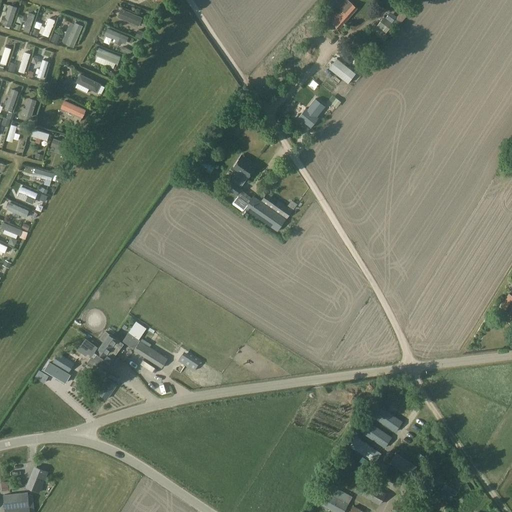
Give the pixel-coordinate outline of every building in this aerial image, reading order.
[(331,12),(325,18),(338,30),(357,8),(347,0),(344,0),(338,8),(341,11),(337,16),(331,12)] [(2,25),(10,27),(16,7),(9,5),(5,17),(2,16),(0,22),(3,23),(2,25)] [(406,12),(403,20),(409,22),(412,15),(406,12)] [(384,16),(377,26),(385,32),(392,23),(384,16)] [(30,40),(35,22),(29,20),(24,39),(30,40)] [(68,47),(77,25),(70,22),(61,43),(68,47)] [(43,43),(49,45),(56,26),(50,24),(43,43)] [(105,33),(104,35),(114,39),(113,42),(120,45),(121,42),(125,44),(126,41),(127,41),(127,39),(128,37),(107,28),(106,30),(105,32),(105,33)] [(380,30),(376,35),(384,41),(388,36),(380,30)] [(57,44),(60,36),(54,33),(51,41),(57,44)] [(119,55),(119,56),(100,48),(97,55),(105,58),(104,62),(122,70),(127,58),(119,55)] [(7,73),(12,57),(5,55),(0,71),(7,73)] [(355,74),(337,59),(329,68),(348,83),(355,74)] [(25,81),(31,61),(24,60),(19,79),(25,81)] [(40,69),(37,68),(35,73),(38,74),(37,77),(43,79),(48,62),(43,60),(40,69)] [(99,87),(100,85),(101,85),(80,74),(79,77),(78,78),(78,79),(77,80),(76,82),(78,83),(76,87),(87,93),(89,89),(97,93),(97,92),(98,90),(99,89),(99,88),(99,87)] [(11,88),(7,100),(5,99),(3,104),(5,105),(4,109),(11,111),(18,91),(11,88)] [(21,115),(31,118),(36,101),(28,99),(25,109),(23,108),(21,115)] [(305,107),(297,116),(309,127),(317,119),(316,117),(325,107),(316,99),(307,109),(305,107)] [(13,150),(18,135),(12,132),(6,148),(13,150)] [(72,153),(74,145),(53,138),(50,146),(56,148),(55,151),(61,152),(62,150),(72,153)] [(32,146),(49,149),(50,144),(33,141),(32,146)] [(232,170),(237,173),(231,181),(231,180),(225,188),(236,195),(238,197),(243,190),(240,189),(241,188),(240,187),(246,179),(247,180),(256,166),(241,156),(232,170)] [(49,186),(53,173),(35,169),(33,176),(46,179),(44,184),(49,186)] [(39,194),(22,187),(20,193),(37,200),(39,194)] [(262,201),(286,218),(291,210),(267,194),(262,201)] [(250,200),(248,203),(244,209),(277,232),(286,219),(253,196),(250,200)] [(238,197),(232,204),(233,205),(242,212),(244,209),(248,203),(238,197)] [(291,201),(288,206),(293,210),(297,205),(291,201)] [(7,209),(13,212),(16,213),(14,215),(18,217),(19,215),(26,218),(29,211),(10,202),(10,203),(9,204),(7,207),(7,208),(7,209)] [(3,231),(0,238),(18,245),(21,237),(3,231)] [(511,295),(509,294),(501,307),(506,310),(501,318),(511,324),(511,295)] [(99,347),(114,356),(122,344),(105,332),(98,342),(101,344),(99,347)] [(168,358),(141,342),(139,341),(133,351),(162,369),(168,358)] [(114,356),(99,347),(98,348),(97,348),(90,358),(87,363),(94,368),(97,364),(105,369),(114,356)] [(182,351),(179,357),(194,367),(198,362),(182,351)] [(74,364),(58,354),(52,362),(69,373),(74,364)] [(69,376),(70,375),(49,363),(44,371),(53,376),(53,375),(65,383),(66,382),(70,377),(69,376)] [(117,386),(107,379),(98,393),(107,399),(117,386)] [(402,422),(376,405),(369,416),(377,421),(395,433),(402,422)] [(359,431),(385,448),(391,438),(366,420),(359,431)] [(381,453),(355,436),(349,446),(374,464),(381,453)] [(416,467),(395,453),(389,464),(409,478),(416,467)] [(419,453),(416,457),(422,461),(425,457),(419,453)] [(35,467),(26,487),(38,492),(47,472),(35,467)] [(397,496),(403,499),(407,501),(412,487),(402,483),(397,496)] [(367,484),(362,493),(361,495),(379,505),(386,494),(367,484)] [(331,510),(341,492),(330,486),(324,498),(321,504),(320,505),(331,510)] [(341,492),(331,510),(334,511),(343,511),(352,497),(341,492)] [(29,511),(27,494),(27,493),(2,496),(4,511),(29,511)] [(417,511),(418,511),(394,502),(390,511),(417,511)] [(427,502),(423,509),(430,511),(431,511),(435,506),(427,502)]
